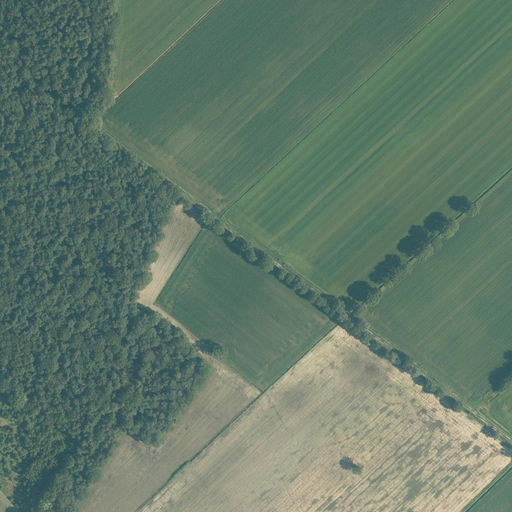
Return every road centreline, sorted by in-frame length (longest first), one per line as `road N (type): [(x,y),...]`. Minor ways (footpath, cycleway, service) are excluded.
road 1 (track): [(511,440),(87,118)]
road 2 (track): [(511,171),(347,315)]
